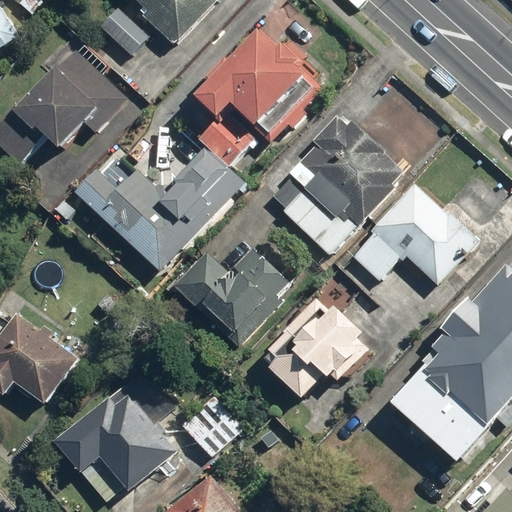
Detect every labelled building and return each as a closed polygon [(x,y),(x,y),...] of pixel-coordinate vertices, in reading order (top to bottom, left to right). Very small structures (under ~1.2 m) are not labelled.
[(135,0),(149,12),(145,17),(176,45),(179,43),(180,44),(220,0),(219,0),(135,0)] [(0,53),(22,40),(0,6),(0,53)] [(149,37),(118,8),(101,27),(132,56),(149,37)] [(280,50),(263,35),(233,68),(227,63),(207,84),(213,89),(199,103),(223,125),(236,111),(261,134),(264,131),(274,140),(317,93),(307,84),(312,79),(303,71),(305,68),(302,66),(304,64),(284,46),(280,50)] [(130,103),(78,54),(22,113),(21,112),(0,134),(0,147),(23,168),(48,142),(63,156),(87,131),(96,139),(130,103)] [(344,123),(340,120),(316,145),(320,149),(292,179),(293,180),(275,200),(287,211),(284,214),(333,259),(360,229),(362,231),(399,192),(396,189),(408,176),(347,119),(344,123)] [(204,235),(202,234),(246,190),(245,189),(209,154),(176,189),(158,190),(141,173),(139,176),(122,160),(120,163),(115,160),(102,174),(101,173),(79,196),(163,277),(204,235)] [(451,218),(418,188),(374,236),(375,237),(355,259),(382,285),(403,263),(406,266),(410,262),(441,291),(483,245),(452,217),(451,218)] [(268,310),(275,316),(301,288),(258,249),(232,277),(207,254),(174,291),(206,320),(211,314),(240,340),(268,310)] [(511,273),(509,271),(476,310),(472,306),(437,346),(442,350),(411,386),(415,390),(396,413),(463,471),(511,415),(511,273)] [(331,383),(339,391),(378,352),(326,299),(259,364),(304,410),(331,383)] [(0,397),(7,402),(17,387),(49,409),(82,362),(17,318),(0,343),(0,397)] [(122,496),(128,504),(184,458),(157,426),(167,418),(143,390),(132,399),(125,391),(56,448),(107,509),(122,496)] [(240,511),(211,480),(175,511),(240,511)] [(511,511),(511,494),(506,489),(485,511),(511,511)]
